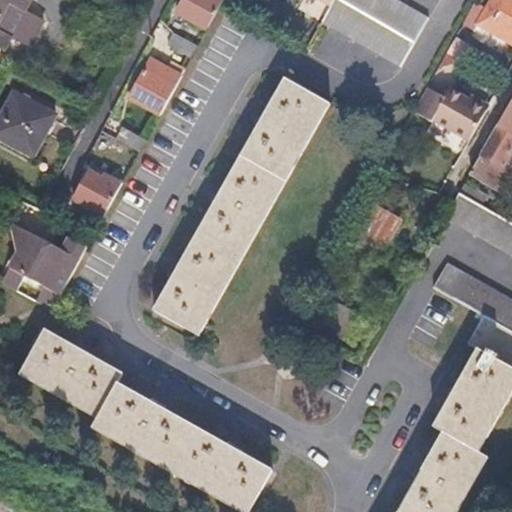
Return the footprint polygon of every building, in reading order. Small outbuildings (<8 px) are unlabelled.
[(0,0),(0,49),(5,52),(12,38),(30,47),(44,21),(26,11),(31,0),(0,0)] [(186,0),(179,12),(208,29),(221,4),(223,0),(186,0)] [(429,17),(399,0),(334,0),(324,20),(402,64),(429,17)] [(476,3),(464,25),(475,31),(471,37),(502,54),(508,44),(511,46),(511,0),(490,0),(486,9),(476,3)] [(175,34),(168,45),(191,56),(197,45),(175,34)] [(477,48),(457,37),(448,52),(469,63),(477,48)] [(183,76),(159,64),(154,74),(147,70),(132,97),(159,111),(163,113),(183,76)] [(262,118),(219,196),(175,275),(156,308),(200,333),(329,101),(285,77),(262,118)] [(429,86),(417,106),(436,115),(436,114),(474,134),(491,103),(471,92),(469,96),(452,87),(450,91),(431,81),(429,86)] [(56,117),(14,96),(0,121),(0,142),(34,160),(56,117)] [(511,132),(511,108),(502,126),(511,132)] [(511,132),(502,126),(498,124),(470,172),(501,190),(511,171),(502,166),(511,148),(511,132)] [(146,138),(124,127),(117,140),(140,152),(147,138),(146,138)] [(91,174),(77,200),(88,206),(108,217),(126,183),(96,167),(93,174),(91,174)] [(511,222),(459,192),(445,217),(511,254),(511,222)] [(108,217),(88,206),(84,212),(76,227),(98,237),(108,217)] [(68,253),(11,223),(21,254),(5,285),(57,312),(89,254),(78,248),(76,252),(70,249),(68,253)] [(486,317),(511,332),(511,298),(449,263),(435,288),(455,301),(486,317)] [(351,344),(365,318),(336,302),(322,329),(351,344)] [(511,332),(486,317),(470,346),(483,353),(461,392),(440,432),(448,437),(427,474),(405,511),(461,511),(492,455),(482,450),(511,394),(511,332)] [(100,419),(94,430),(242,511),(257,511),(279,473),(239,450),(160,407),(120,383),(125,374),(85,351),(47,330),(23,376),(100,419)]
